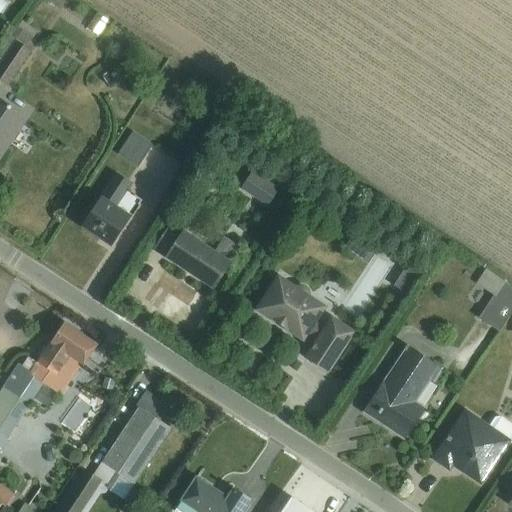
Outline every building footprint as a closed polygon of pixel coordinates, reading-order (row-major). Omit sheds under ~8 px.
[(0,0),(0,15),(0,16),(11,0),(0,0)] [(45,0),(60,10),(66,0),(45,0)] [(98,14),(88,29),(98,36),(108,22),(98,14)] [(31,52),(26,48),(32,39),(33,40),(37,33),(22,22),(17,28),(16,27),(0,51),(0,58),(1,58),(0,59),(0,82),(8,88),(31,52)] [(177,81),(160,105),(175,117),(193,93),(177,81)] [(0,157),(26,117),(0,99),(0,157)] [(117,156),(137,169),(152,146),(132,133),(117,156)] [(222,153),(212,169),(231,180),(241,164),(222,153)] [(255,169),(244,188),(275,205),(286,186),(255,169)] [(128,192),(132,185),(116,174),(81,227),(100,240),(102,237),(105,239),(105,241),(106,243),(107,244),(109,245),(110,246),(112,245),(114,244),(115,243),(115,241),(115,239),(114,237),(116,234),(119,237),(142,201),(128,192)] [(170,225),(154,249),(166,257),(214,289),(239,248),(224,237),(214,250),(170,225)] [(356,231),(349,251),(375,260),(382,241),(356,231)] [(404,269),(393,286),(404,292),(415,275),(404,269)] [(511,313),(511,289),(485,270),(476,285),(493,297),(479,319),(499,333),(511,313)] [(355,332),(331,316),(324,327),(317,323),(327,307),(311,296),(311,294),(310,291),(309,289),(306,287),(302,285),(301,285),(297,286),(295,286),(279,276),(257,311),(303,341),(308,334),(317,340),(305,359),(327,374),(355,332)] [(37,365),(27,358),(22,367),(18,365),(0,392),(0,444),(1,445),(6,439),(8,440),(44,385),(49,388),(58,376),(65,381),(77,363),(82,366),(95,347),(65,325),(37,365)] [(434,384),(444,370),(409,345),(364,413),(404,440),(425,408),(416,402),(430,381),(434,384)] [(102,481),(112,477),(116,473),(134,485),(170,431),(142,413),(143,411),(142,411),(135,421),(133,419),(94,476),(82,469),(53,511),(82,511),(103,482),(102,481)] [(510,443),(511,444),(511,442),(511,425),(500,417),(495,418),(489,426),(467,411),(434,460),(449,470),(452,465),(480,484),(510,443)] [(196,479),(176,510),(179,511),(243,511),(250,501),(233,490),(227,499),(196,479)] [(0,486),(0,504),(5,508),(13,495),(0,486)] [(312,511),(291,498),(281,511),(312,511)]
